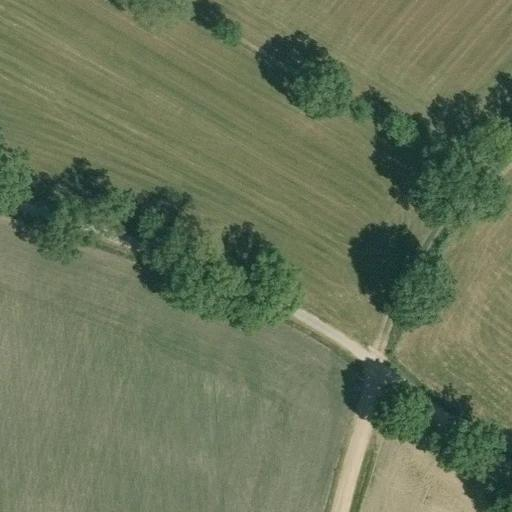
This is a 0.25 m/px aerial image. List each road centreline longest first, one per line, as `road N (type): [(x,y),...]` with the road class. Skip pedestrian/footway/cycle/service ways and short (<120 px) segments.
road 1 (track): [(0,201),(234,285),(319,326),(376,368)]
road 2 (track): [(511,148),(428,245),(376,368)]
road 3 (track): [(376,368),(511,474)]
road 4 (track): [(338,511),(376,368)]
